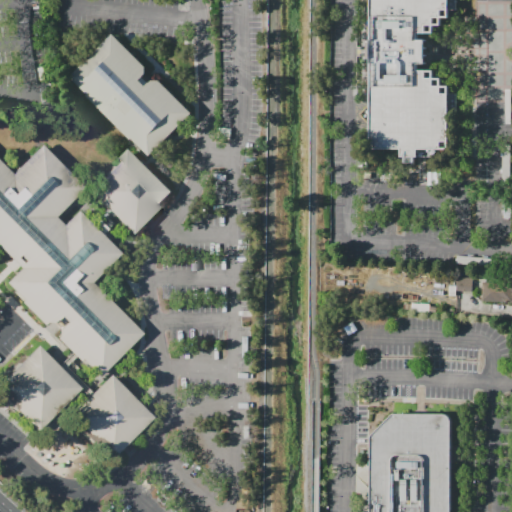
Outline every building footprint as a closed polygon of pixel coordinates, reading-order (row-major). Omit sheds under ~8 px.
[(370,149),(370,83),(370,65),(371,30),(371,14),(371,1),(371,0),(457,0),(457,10),(448,10),(448,14),(425,39),(425,51),(425,64),(448,84),(448,93),(456,93),(456,111),(448,111),(449,150),(433,150),(434,158),(421,157),(401,157),(401,149),(370,149)] [(71,79),(113,36),(152,74),(193,114),(183,124),(171,136),(150,157),(71,79)] [(0,250),(19,269),(4,283),(22,301),(19,303),(78,362),(80,360),(97,377),(140,333),(94,288),(94,287),(90,283),(119,253),(99,234),(90,225),(75,211),(61,225),(52,217),(82,186),(40,145),(10,175),(0,165),(0,250)] [(88,191),(130,149),(147,166),(173,191),(130,234),(107,210),(88,191)] [(472,292),(456,291),(457,277),(472,278),(472,292)] [(483,282),(511,283),(511,301),(482,301),(483,282)] [(0,397),(0,382),(36,346),(54,364),(57,367),(59,369),(79,389),(62,406),(36,432),(7,404),(0,397)] [(66,419),(70,415),(89,395),(108,376),(151,418),(138,431),(125,446),(110,461),(66,419)] [(371,511),(453,511),(453,415),(420,415),(395,415),(372,438),(371,511)]
